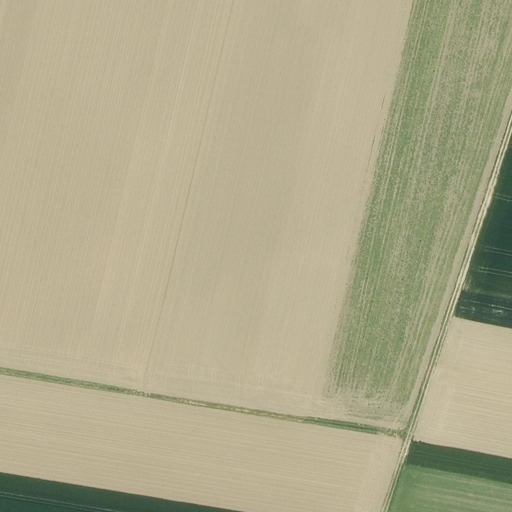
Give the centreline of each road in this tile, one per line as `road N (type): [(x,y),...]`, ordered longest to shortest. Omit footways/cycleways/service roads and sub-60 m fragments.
road 1 (track): [(384,511),(511,116)]
road 2 (track): [(0,371),(408,438)]
